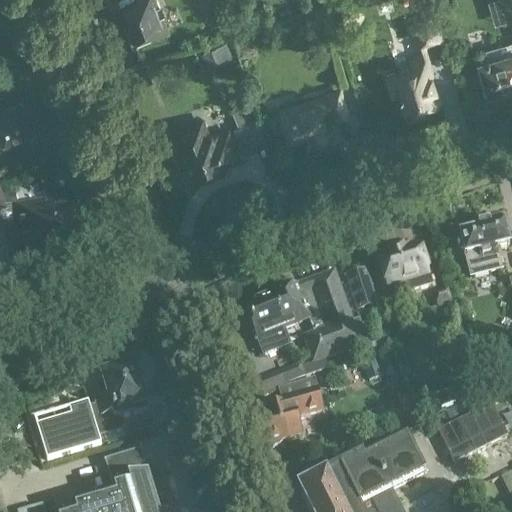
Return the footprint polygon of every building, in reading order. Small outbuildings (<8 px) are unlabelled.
[(133,42),(151,34),(153,40),(169,33),(155,0),(139,0),(141,4),(128,9),(134,24),(127,27),(133,42)] [(415,50),(441,41),(434,19),(407,27),(415,50)] [(216,40),(222,57),(242,50),(236,33),(216,40)] [(511,43),(477,54),(479,63),(483,78),(475,80),(480,97),(492,93),(497,97),(504,95),(505,90),(511,87),(511,43)] [(408,119),(421,115),(420,110),(439,103),(424,56),(409,62),(411,69),(386,78),(393,99),(400,96),(408,119)] [(140,86),(134,72),(122,76),(128,91),(140,86)] [(310,140),(311,144),(316,147),(324,144),(326,139),(326,138),(324,133),(326,133),(321,117),(333,113),(336,122),(348,118),(340,91),(327,95),(329,100),(317,104),(316,101),(281,113),(291,144),(307,139),(307,141),(310,140)] [(29,115),(22,99),(5,107),(0,98),(0,150),(8,147),(8,148),(25,140),(22,134),(41,126),(35,112),(29,115)] [(238,131),(257,123),(250,106),(231,113),(238,131)] [(231,162),(237,160),(227,135),(219,138),(217,135),(208,139),(201,123),(177,132),(184,149),(187,147),(189,152),(194,165),(199,178),(199,179),(201,181),(204,183),(206,183),(207,183),(209,182),(211,182),(212,180),(213,179),(213,177),(213,175),(213,173),(230,167),(229,165),(232,164),(231,162)] [(37,260),(53,257),(48,219),(46,206),(18,211),(17,209),(6,211),(0,193),(0,232),(4,232),(9,263),(25,261),(37,260)] [(74,253),(80,252),(79,248),(89,247),(86,232),(81,232),(78,214),(48,219),(53,257),(60,256),(60,259),(75,256),(74,253)] [(458,253),(458,255),(461,254),(463,255),(470,282),(504,273),(498,250),(510,247),(504,222),(475,230),(476,234),(462,238),(458,243),(456,244),(456,246),(458,245),(460,252),(458,253)] [(381,256),(382,260),(378,261),(387,291),(429,278),(420,248),(402,254),(401,250),(381,256)] [(377,307),(367,273),(347,279),(357,313),(377,307)] [(319,349),(308,353),(313,366),(361,350),(335,275),(298,289),(310,318),(311,321),(310,321),(315,336),(314,336),(319,349)] [(272,296),(273,299),(272,299),(285,331),(310,321),(311,321),(310,318),(298,289),(285,294),(283,292),(272,296)] [(438,311),(451,307),(447,295),(434,299),(438,311)] [(272,299),(246,309),(249,318),(247,319),(256,343),(285,331),(272,299)] [(314,336),(304,340),(308,353),(319,349),(314,336)] [(135,368),(132,369),(128,367),(122,369),(120,373),(115,374),(116,377),(110,379),(109,376),(104,378),(111,400),(96,404),(98,410),(91,412),(89,407),(82,409),(83,409),(81,410),(83,414),(72,418),(72,420),(62,423),(50,427),(45,429),(45,428),(38,431),(48,466),(62,461),(61,461),(71,458),(83,454),(101,448),(99,441),(106,438),(107,439),(125,433),(121,421),(148,412),(135,368)] [(277,377),(281,389),(305,379),(300,368),(277,377)] [(260,426),(258,427),(257,433),(259,439),(263,443),(265,443),(266,449),(271,450),(278,448),(282,445),(301,439),(297,425),(306,422),(305,420),(325,414),(317,390),(281,401),(283,408),(263,414),(265,418),(258,420),(260,426)] [(415,421),(407,400),(390,407),(392,413),(385,415),(390,431),(415,421)] [(490,405),(436,432),(453,464),(506,437),(499,423),(490,405)] [(402,511),(393,493),(424,477),(407,443),(365,465),(362,460),(298,492),(307,511),(402,511)] [(158,511),(149,478),(112,489),(114,496),(72,509),(72,511),(158,511)]
